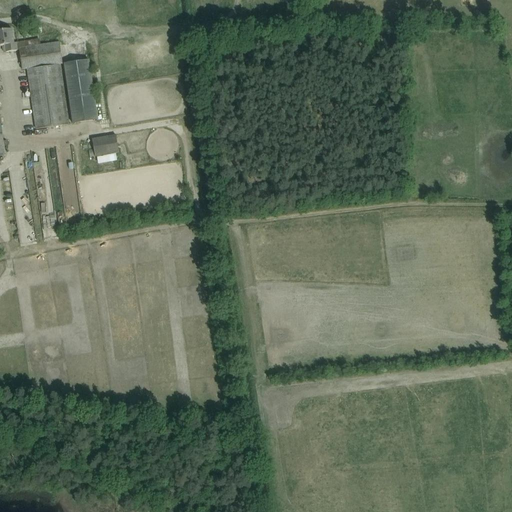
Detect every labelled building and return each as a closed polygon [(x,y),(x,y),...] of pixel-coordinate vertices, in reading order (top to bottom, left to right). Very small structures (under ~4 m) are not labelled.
[(0,46),(5,46),(5,52),(17,51),(17,50),(15,43),(13,43),(11,29),(0,30),(0,46)] [(28,41),(15,43),(17,50),(19,50),(21,70),(27,69),(60,64),(62,64),(59,43),(29,47),(28,41)] [(157,42),(157,50),(169,51),(170,43),(157,42)] [(86,60),(64,63),(73,123),(81,122),(98,120),(89,59),(86,60)] [(60,64),(27,69),(35,129),(68,125),(60,64)] [(92,139),(95,157),(119,153),(116,135),(92,139)] [(434,173),(438,169),(432,164),(428,168),(434,173)] [(299,465),(293,470),(297,474),(302,470),(299,465)]
